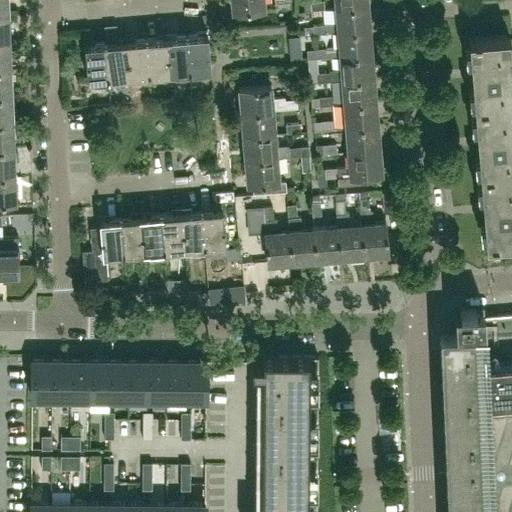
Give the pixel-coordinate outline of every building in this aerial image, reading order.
[(8,13),(7,0),(0,0),(0,15),(9,15),(8,13)] [(263,7),(262,0),(231,0),(233,10),(263,7)] [(311,9),(323,8),(322,0),(310,1),(311,9)] [(369,29),(367,5),(336,8),(337,21),(325,22),(325,23),(312,24),(312,26),(304,27),(305,34),(338,31),(338,32),(369,29)] [(10,40),(9,15),(0,15),(0,42),(10,42),(10,40)] [(210,65),(207,33),(207,28),(206,28),(206,32),(187,34),(190,69),(209,67),(209,72),(211,72),(210,65)] [(371,52),(369,29),(338,32),(339,44),(327,45),(327,47),(307,49),(307,58),(340,55),(340,56),(371,53),(371,52)] [(167,31),(166,32),(170,75),(170,70),(190,69),(187,34),(167,35),(167,31)] [(168,75),(170,75),(166,32),(165,32),(165,36),(146,37),(149,73),(168,71),(168,75)] [(124,35),(124,39),(105,41),(108,76),(127,74),(128,79),(129,79),(125,35),(124,35)] [(126,35),(125,35),(129,79),(130,79),(129,74),(149,73),(146,37),(126,39),(126,35)] [(511,103),(511,81),(511,70),(510,61),(511,61),(508,36),(508,35),(479,37),(479,36),(473,37),(468,38),(470,68),(465,68),(465,69),(466,78),(466,79),(471,79),(474,107),(511,103)] [(88,78),(108,76),(105,41),(86,43),(85,39),(83,39),(87,83),(89,83),(88,78)] [(10,42),(0,42),(0,69),(11,69),(10,42)] [(371,53),(340,56),(341,67),(328,68),(329,71),(330,80),(342,79),(342,80),(373,77),(371,53)] [(0,95),(12,95),(11,69),(0,69),(0,95)] [(330,80),(329,71),(316,72),(317,81),(330,80)] [(316,72),(309,73),(309,81),(317,81),(316,72)] [(344,104),(375,101),(373,77),(342,80),(344,103),(344,104)] [(239,86),(241,112),(272,110),(272,108),(283,107),(296,106),(296,98),(283,99),(283,98),(271,98),(270,84),(239,86)] [(0,122),(13,122),(12,95),(0,95),(0,122)] [(331,104),(331,95),(318,96),(319,105),(331,104)] [(346,128),(377,125),(375,101),(344,104),(346,126),(346,128)] [(511,172),(511,103),(474,107),(476,135),(471,136),(471,137),(472,146),(472,147),(477,146),(480,175),(511,172)] [(241,112),(243,136),(274,134),(272,110),(241,112)] [(333,128),(333,119),(313,120),(314,129),(333,128)] [(0,149),(14,149),(13,122),(0,122),(0,149)] [(298,130),(297,122),(285,123),(285,131),(298,130)] [(379,149),(377,125),(346,128),(348,150),(348,152),(379,149)] [(243,136),(245,160),(276,158),(276,157),(287,156),(287,155),(309,153),(308,145),(287,147),(287,145),(275,145),(274,134),(243,136)] [(335,151),(335,143),(322,144),(322,152),(335,151)] [(15,174),(14,149),(0,149),(0,176),(15,176),(15,174)] [(348,152),(349,164),(337,165),(338,185),(371,182),(370,174),(381,173),(379,149),(348,152)] [(278,181),(276,158),(245,160),(247,183),(278,181)] [(337,175),(337,167),(324,168),(317,168),(318,186),(325,185),(324,176),(337,175)] [(511,172),(480,175),(482,203),(477,203),(477,204),(478,213),(478,214),(483,214),(486,243),(492,243),(497,243),(497,242),(511,240),(511,172)] [(15,176),(0,176),(0,201),(16,201),(15,176)] [(382,191),(384,212),(397,211),(396,190),(382,191)] [(343,192),(334,192),(334,200),(344,199),(343,192)] [(387,251),(385,221),(374,222),(373,209),(369,210),(368,197),(358,197),(361,223),(363,253),(387,251)] [(363,253),(361,223),(350,224),(349,211),(345,212),(344,199),(334,200),(336,225),(337,225),(339,255),(363,253)] [(321,214),(319,201),(310,202),(311,214),(321,214)] [(225,247),(222,203),(220,203),(220,208),(201,209),(204,244),(223,243),(224,247),(225,247)] [(315,257),(313,227),(301,228),(300,215),(296,216),(295,203),(286,204),(289,229),(291,259),(315,257)] [(267,262),(291,259),(289,229),(278,230),(277,217),(272,218),(271,205),(251,207),(253,232),(264,232),(267,262)] [(184,251),(181,207),(179,207),(180,211),(161,213),(163,248),(182,246),(183,251),(184,251)] [(182,207),(181,207),(184,251),(186,250),(185,246),(204,244),(201,209),(182,211),(182,207)] [(139,214),(120,216),(122,251),(142,250),(142,254),(143,254),(140,210),(139,210),(139,214)] [(141,210),(140,210),(143,254),(145,254),(144,250),(163,248),(161,213),(141,214),(141,210)] [(106,253),(122,251),(120,216),(100,218),(100,213),(99,213),(99,225),(89,226),(91,248),(81,249),(84,279),(108,277),(106,253)] [(239,218),(240,237),(252,236),(251,217),(239,218)] [(313,227),(315,257),(339,255),(337,225),(336,225),(313,227)] [(0,271),(19,271),(17,236),(0,236),(0,271)] [(126,294),(125,282),(109,284),(111,295),(126,294)] [(243,283),(207,287),(207,302),(242,302),(241,292),(245,292),(243,283)] [(166,288),(145,289),(147,301),(167,300),(166,288)] [(188,290),(188,302),(198,302),(198,291),(188,290)] [(511,511),(511,311),(484,314),(483,306),(454,308),(455,328),(438,329),(444,471),(446,511),(511,511)] [(316,511),(317,477),(307,477),(308,354),(262,354),(262,360),(251,359),(251,361),(251,369),(262,369),(261,477),(255,477),(254,511),(316,511)] [(50,396),(50,358),(31,358),(31,396),(32,396),(50,396)] [(70,396),(70,358),(50,358),(50,396),(70,396)] [(89,396),(89,358),(70,358),(70,396),(89,396)] [(108,396),(109,359),(89,358),(89,396),(108,396)] [(128,397),(128,359),(109,359),(108,396),(128,397)] [(147,397),(148,359),(128,359),(128,397),(147,397)] [(167,397),(167,359),(148,359),(147,397),(167,397)] [(186,397),(187,359),(167,359),(167,397),(186,397)] [(187,359),(186,397),(204,397),(206,397),(206,363),(206,360),(206,359),(187,359)] [(103,410),(104,424),(113,423),(113,410),(103,410)] [(142,410),(142,424),(152,424),(152,410),(142,410)] [(180,424),(190,424),(190,411),(181,411),(180,424)] [(113,437),(113,423),(104,424),(104,437),(113,437)] [(152,424),(142,424),(142,437),(152,437),(152,424)] [(190,424),(180,424),(180,438),(190,438),(190,431),(190,424)] [(41,448),(51,448),(51,434),(41,434),(41,448)] [(70,448),(70,434),(60,434),(60,448),(70,448)] [(70,434),(70,448),(79,448),(79,434),(70,434)] [(51,454),(41,454),(41,468),(51,468),(51,454)] [(70,468),(70,454),(60,454),(60,468),(70,468)] [(70,454),(70,468),(79,468),(79,454),(70,454)] [(103,474),(113,474),(113,461),(103,461),(103,474)] [(142,461),(142,475),(151,475),(152,461),(142,461)] [(180,461),(180,475),(190,475),(190,461),(180,461)] [(113,474),(103,474),(103,488),(113,488),(113,474)] [(151,475),(142,475),(141,488),(151,488),(151,475)] [(190,475),(180,475),(180,488),(190,488),(190,475)] [(49,511),(49,501),(31,501),(30,501),(29,511),(49,511)] [(49,501),(49,511),(68,511),(69,501),(49,501)] [(69,501),(68,511),(88,511),(88,501),(69,501)] [(88,511),(107,511),(108,501),(88,501),(88,511)] [(108,501),(107,511),(126,511),(127,502),(108,501)] [(127,502),(126,511),(146,511),(146,502),(127,502)] [(146,502),(146,511),(165,511),(166,502),(146,502)] [(166,502),(165,511),(185,511),(185,502),(166,502)] [(185,502),(185,511),(204,511),(205,502),(204,502),(185,502)]
